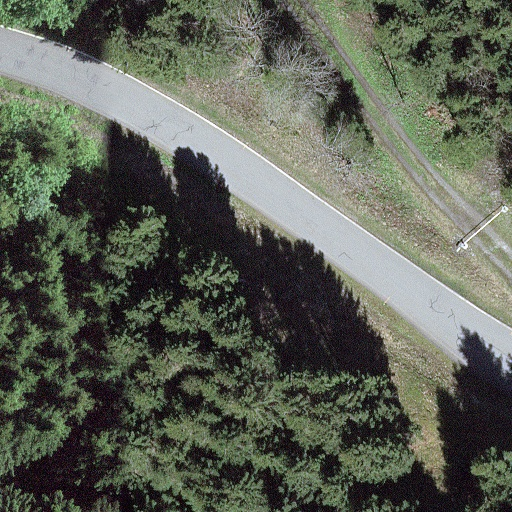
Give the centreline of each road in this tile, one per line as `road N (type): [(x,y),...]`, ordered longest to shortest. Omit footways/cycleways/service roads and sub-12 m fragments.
road 1 (unclassified): [(511,360),(152,120),(0,49)]
road 2 (track): [(511,311),(369,35),(332,0)]
